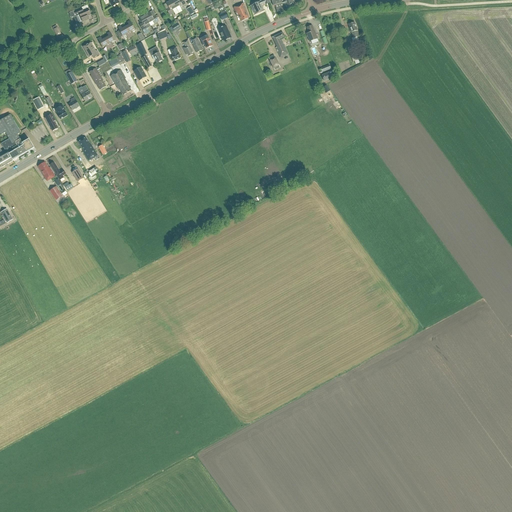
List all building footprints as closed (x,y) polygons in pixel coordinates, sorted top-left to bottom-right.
[(170,16),(178,11),(171,0),(166,3),(169,8),(166,10),(170,16)] [(171,0),(178,11),(187,6),(183,0),(179,0),(179,1),(178,0),(171,0)] [(270,3),(268,0),(261,0),(262,1),(252,6),(255,14),(256,14),(257,14),(259,13),(263,11),(261,6),(265,3),(265,4),(270,3)] [(277,13),(294,7),(291,0),(271,0),(273,6),(275,5),(277,13)] [(206,1),(196,7),(198,11),(209,6),(206,1)] [(249,18),(244,6),(245,6),(244,3),(234,7),(236,12),(235,12),(237,16),(239,16),(241,21),(249,18)] [(82,8),(69,13),(71,18),(74,17),(80,15),(82,19),(84,22),(89,20),(88,17),(91,15),(88,9),(83,11),(82,8)] [(150,13),(145,16),(149,24),(153,22),(154,24),(159,22),(157,18),(155,16),(153,18),(150,13)] [(145,16),(139,19),(142,24),(140,25),(143,31),(145,29),(147,28),(151,27),(149,24),(145,16)] [(126,27),(131,37),(134,35),(133,33),(132,34),(131,32),(135,30),(130,21),(127,23),(129,26),(126,27)] [(353,38),(352,39),(353,42),(358,40),(358,38),(357,37),(360,37),(358,31),(355,22),(348,25),(351,33),(353,38)] [(174,31),(181,28),(178,23),(172,27),(174,31)] [(131,37),(126,27),(122,29),(121,26),(118,28),(123,37),(127,34),(128,36),(127,36),(128,39),(131,37)] [(226,26),(218,30),(223,41),(231,38),(226,26)] [(307,28),(310,35),(307,36),(309,42),(318,39),(315,33),(312,26),(307,28)] [(57,36),(61,34),(58,27),(53,29),(57,36)] [(106,39),(111,48),(114,47),(113,44),(112,45),(111,43),(115,41),(110,32),(107,34),(109,37),(106,39)] [(284,39),(286,38),(283,33),(272,38),(277,48),(275,49),(280,58),(288,54),(282,41),(283,40),(283,39),(284,39)] [(204,45),(206,49),(212,46),(208,36),(202,39),(201,37),(200,38),(203,46),(204,45)] [(108,50),(111,48),(106,39),(102,40),(101,38),(98,39),(103,48),(107,46),(108,47),(107,48),(108,50)] [(196,53),(202,51),(203,50),(197,38),(196,38),(192,40),(194,43),(192,44),(196,53)] [(183,42),(185,47),(183,48),(187,56),(188,55),(189,57),(192,55),(192,53),(193,53),(189,45),(187,41),(183,42)] [(96,52),(91,43),(83,47),(89,57),(92,56),(93,58),(99,55),(97,51),(96,52)] [(178,53),(176,47),(170,50),(172,55),(170,56),(172,62),(181,58),(179,53),(178,53)] [(162,60),(160,57),(161,56),(159,53),(159,52),(157,48),(149,51),(154,61),(155,60),(157,63),(162,60)] [(359,54),(351,57),(353,62),(355,61),(356,64),(362,62),(359,54)] [(106,71),(119,64),(120,65),(125,63),(121,55),(116,58),(103,66),(106,71)] [(274,55),(269,58),(273,68),(274,68),(275,70),(280,68),(278,65),(279,65),(274,55)] [(142,58),(144,62),(148,69),(153,66),(149,60),(146,56),(142,58)] [(130,63),(125,65),(128,73),(133,70),(130,63)] [(89,73),(90,74),(91,76),(96,85),(97,85),(100,90),(106,87),(103,82),(103,81),(101,77),(96,69),(89,73)] [(142,70),(135,74),(141,83),(148,80),(142,70)] [(131,91),(125,81),(126,80),(121,71),(111,77),(118,89),(119,88),(123,95),(131,91)] [(332,79),(335,78),(332,71),(321,75),(324,82),(331,79),(332,79)] [(77,81),(72,72),(66,75),(72,84),(77,81)] [(78,89),(80,92),(82,96),(86,102),(89,100),(88,100),(92,97),(89,92),(85,86),(82,88),(82,87),(78,89)] [(72,111),(79,107),(74,98),(70,100),(72,103),(68,105),(72,111)] [(60,120),(68,116),(63,109),(56,113),(60,120)] [(9,154),(13,161),(35,148),(29,139),(23,143),(18,135),(21,133),(10,115),(0,120),(0,133),(1,135),(6,133),(9,140),(2,144),(7,152),(8,152),(9,154)] [(53,132),(54,131),(58,129),(54,122),(52,123),(50,120),(47,122),(48,125),(50,128),(53,132)] [(89,144),(86,138),(79,143),(83,151),(82,151),(89,161),(98,156),(90,143),(89,144)] [(103,155),(107,153),(103,145),(99,147),(103,155)] [(9,154),(5,156),(0,148),(0,168),(13,161),(9,154)] [(64,178),(63,176),(66,174),(64,170),(60,172),(54,162),(50,165),(60,181),(64,178)] [(48,169),(45,163),(39,167),(47,182),(55,177),(50,168),(48,169)] [(96,167),(85,174),(88,179),(89,178),(90,181),(96,177),(95,174),(99,172),(96,167)] [(72,172),(78,182),(84,178),(78,169),(72,172)] [(270,183),(274,191),(279,189),(275,181),(270,183)] [(56,201),(60,198),(54,188),(50,191),(56,201)] [(1,212),(7,223),(13,220),(7,209),(1,212)]
